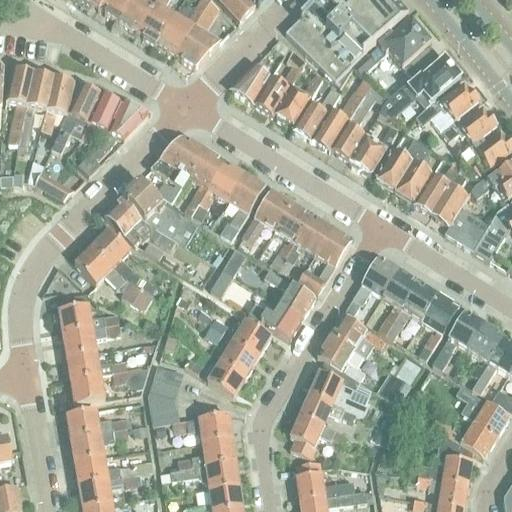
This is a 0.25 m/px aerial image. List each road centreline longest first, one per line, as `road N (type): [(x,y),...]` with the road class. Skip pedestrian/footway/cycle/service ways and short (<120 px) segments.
road 1 (residential): [(24,370),(20,293),(38,259),(189,109)]
road 2 (residential): [(270,511),(261,425),(377,235)]
road 3 (residential): [(377,235),(362,214),(189,109)]
road 4 (residential): [(189,109),(7,2)]
road 5 (residential): [(511,318),(377,235)]
road 6 (residential): [(189,109),(294,0)]
road 7 (residential): [(49,511),(24,370)]
road 8 (tertiary): [(424,0),(511,107)]
